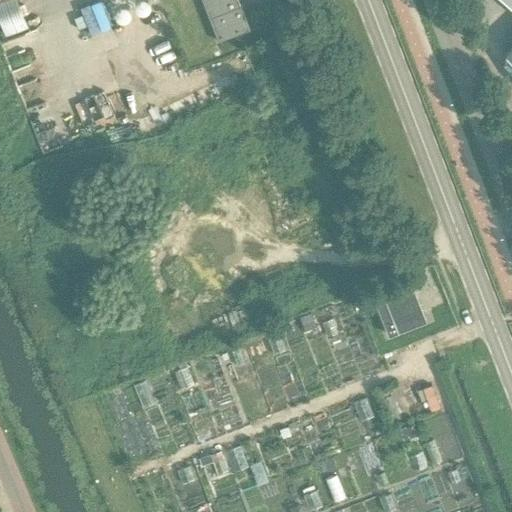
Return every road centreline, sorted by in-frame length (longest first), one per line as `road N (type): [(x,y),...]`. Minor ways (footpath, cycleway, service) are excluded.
road 1 (secondary): [(511,376),(367,0)]
road 2 (track): [(135,477),(402,374),(430,349),(492,325)]
road 3 (unclassified): [(511,197),(434,0)]
